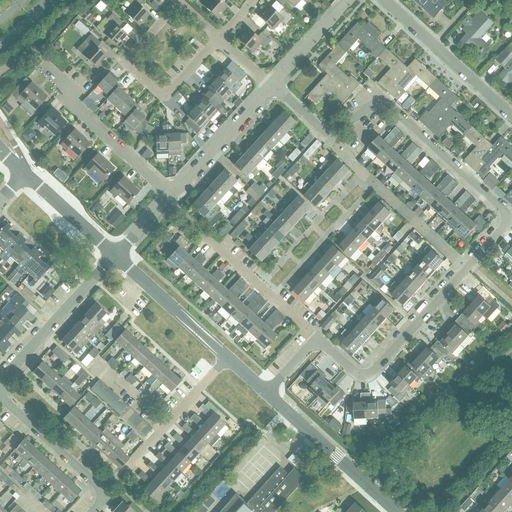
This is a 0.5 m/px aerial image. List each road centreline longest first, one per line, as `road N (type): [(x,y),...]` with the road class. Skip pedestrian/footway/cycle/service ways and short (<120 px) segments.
road 1 (residential): [(315,338),(366,377),(505,218),(384,104),(327,132),(272,84)]
road 2 (residential): [(171,201),(67,102),(73,93),(47,67)]
road 3 (residential): [(220,35),(187,8),(171,11),(131,62),(155,89),(174,86)]
road 4 (tertiary): [(397,511),(265,392)]
road 5 (residential): [(315,338),(183,224)]
road 6 (residential): [(0,380),(116,258)]
road 7 (residential): [(0,400),(98,488),(101,498),(89,511)]
road 8 (residential): [(171,201),(272,84)]
road 9 (tertiary): [(227,358),(116,258)]
road 10 (residential): [(133,464),(227,358)]
road 11 (tertiary): [(116,258),(22,172)]
